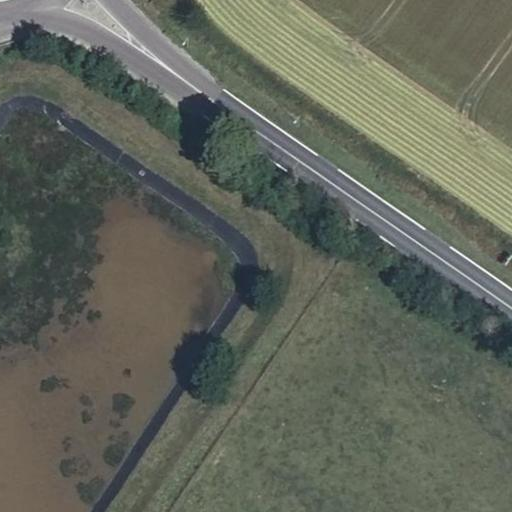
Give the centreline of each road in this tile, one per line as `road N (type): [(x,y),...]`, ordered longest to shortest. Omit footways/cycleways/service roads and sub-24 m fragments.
road 1 (secondary): [(511,310),(180,78)]
road 2 (secondary): [(30,11),(94,33),(180,78)]
